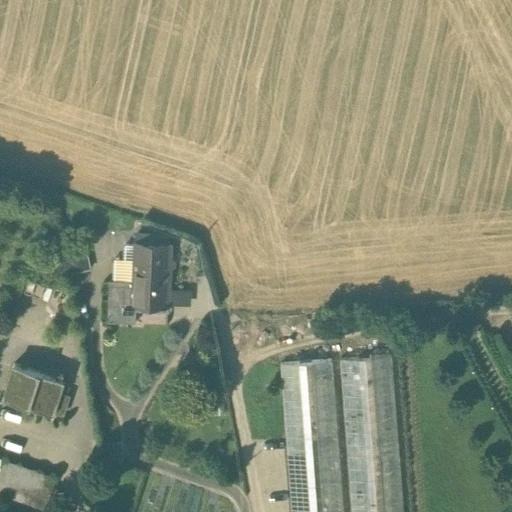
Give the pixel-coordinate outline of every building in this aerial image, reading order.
[(132,281),(131,305),(132,305),(166,306),(169,245),(134,244),(132,281)] [(70,267),(89,266),(88,245),(69,246),(70,267)] [(132,281),(108,280),(106,321),(135,322),(135,321),(132,320),(132,305),(131,305),(132,281)] [(403,511),(391,354),(340,358),(351,511),(403,511)] [(342,511),(331,359),(297,361),(292,362),(280,363),(291,511),(342,511)] [(62,378),(14,363),(3,396),(52,411),(58,390),(62,378)] [(58,390),(52,411),(62,414),(68,394),(58,390)] [(52,476),(0,459),(0,498),(41,511),(52,476)]
